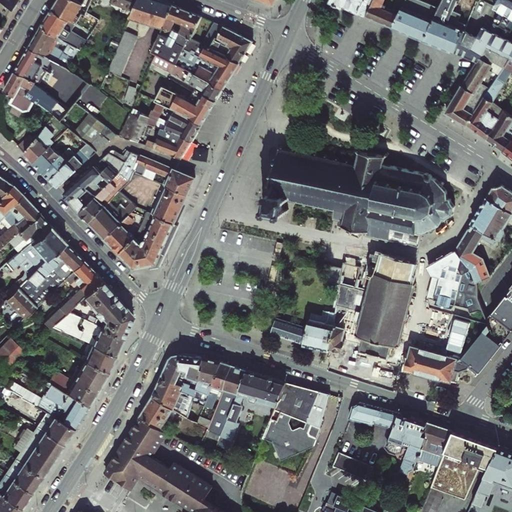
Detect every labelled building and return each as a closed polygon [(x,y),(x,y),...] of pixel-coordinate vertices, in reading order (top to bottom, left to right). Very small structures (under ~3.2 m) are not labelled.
[(2,0),(16,10),(20,2),(21,0),(2,0)] [(73,22),(84,4),(78,0),(59,0),(53,10),(70,20),(73,22)] [(138,0),(112,0),(112,3),(134,11),(138,0)] [(138,0),(134,11),(132,17),(147,22),(154,25),(155,24),(164,27),(174,5),(158,0),(138,0)] [(366,16),(373,0),(331,0),(331,1),(340,6),(343,5),(366,16)] [(373,0),(366,16),(394,27),(407,0),(398,0),(393,12),(386,9),(388,6),(384,4),(385,0),(373,0)] [(407,0),(394,27),(425,40),(443,0),(407,0)] [(443,0),(425,40),(456,53),(465,30),(467,25),(451,18),(458,0),(460,0),(462,0),(461,0),(443,0)] [(511,0),(498,0),(495,8),(511,17),(511,21),(511,22),(511,0)] [(192,38),(203,17),(174,5),(164,27),(161,34),(168,38),(172,29),(176,20),(184,24),(180,33),(177,38),(178,42),(186,46),(190,37),(192,38)] [(66,27),(70,20),(53,10),(49,17),(66,27)] [(100,19),(87,11),(85,15),(83,14),(77,24),(91,33),(100,19)] [(49,17),(43,27),(60,37),(66,27),(49,17)] [(176,20),(172,29),(180,33),(184,24),(176,20)] [(216,22),(203,44),(240,62),(254,41),(224,26),(216,22)] [(77,24),(72,32),(87,40),(91,33),(77,24)] [(30,48),(69,67),(72,62),(74,58),(65,53),(66,51),(56,45),(59,40),(64,42),(65,40),(60,37),(43,27),(30,48)] [(72,32),(66,27),(60,37),(65,40),(66,41),(72,32)] [(511,40),(483,27),(478,36),(465,30),(456,53),(477,61),(486,47),(510,58),(511,58),(511,40)] [(122,76),(127,63),(131,56),(139,36),(126,30),(109,71),(122,76)] [(72,32),(66,41),(71,44),(66,51),(65,53),(74,58),(80,49),(81,50),(87,40),(72,32)] [(240,62),(203,44),(192,38),(190,37),(186,46),(183,52),(178,64),(189,70),(192,64),(191,63),(193,60),(205,67),(228,80),(240,62)] [(158,55),(164,57),(178,64),(183,52),(173,48),(158,40),(152,52),(158,55)] [(176,41),(173,48),(183,52),(186,46),(178,42),(176,41)] [(486,47),(477,61),(447,112),(468,124),(485,97),(481,95),(479,93),(472,105),(468,103),(485,74),(490,77),(494,71),(489,68),(494,60),(505,66),(510,58),(486,47)] [(154,64),(169,71),(172,66),(163,61),(164,57),(158,55),(154,64)] [(172,66),(169,71),(171,72),(196,88),(217,99),(223,88),(200,75),(196,73),(189,70),(178,64),(164,57),(163,61),(172,66)] [(511,58),(510,58),(505,66),(493,84),(490,89),(485,97),(468,124),(487,138),(500,118),(489,110),(511,72),(511,58)] [(223,88),(228,80),(205,67),(204,70),(199,67),(196,73),(200,75),(223,88)] [(37,81),(16,72),(6,90),(16,96),(11,105),(24,113),(31,111),(37,103),(27,96),(37,81)] [(157,101),(159,102),(166,105),(202,124),(217,99),(196,88),(190,98),(164,86),(157,101)] [(130,87),(125,100),(133,103),(138,89),(130,87)] [(490,89),(486,87),(481,95),(485,97),(490,89)] [(77,103),(90,113),(101,122),(105,116),(82,98),(77,103)] [(166,105),(159,102),(155,111),(158,113),(160,110),(163,112),(171,118),(171,119),(183,125),(184,124),(199,131),(202,124),(166,105)] [(132,114),(141,117),(143,113),(134,109),(132,114)] [(511,114),(506,109),(500,118),(487,138),(503,150),(511,138),(511,114)] [(183,125),(171,119),(169,122),(161,118),(163,112),(160,110),(158,113),(155,111),(153,110),(150,116),(143,113),(141,117),(139,120),(141,120),(148,123),(163,128),(184,136),(193,141),(199,131),(184,124),(183,125)] [(102,133),(108,127),(101,122),(90,113),(79,128),(65,118),(62,122),(70,129),(89,144),(98,152),(111,141),(102,133)] [(133,140),(141,120),(139,120),(141,117),(132,114),(122,136),(133,140)] [(39,139),(37,142),(26,153),(36,162),(53,145),(70,129),(62,122),(55,116),(39,139)] [(148,123),(141,120),(133,140),(140,143),(148,123)] [(118,135),(108,127),(102,133),(111,141),(118,135)] [(184,136),(163,128),(157,143),(150,140),(148,145),(183,159),(193,141),(184,136)] [(30,135),(20,146),(26,153),(37,142),(30,135)] [(511,138),(503,150),(511,156),(511,138)] [(347,229),(348,225),(368,229),(367,232),(366,231),(365,235),(378,237),(377,239),(379,240),(380,238),(385,239),(386,241),(390,240),(402,242),(404,246),(408,244),(418,246),(424,232),(426,231),(428,233),(435,230),(434,227),(440,224),(444,218),(447,219),(448,217),(453,214),(455,206),(452,201),(451,198),(448,198),(447,190),(443,185),(445,183),(444,181),(441,183),(436,177),(432,176),(433,175),(431,173),(384,163),(386,157),(390,154),(388,152),(385,154),(362,150),(359,145),(357,146),(360,150),(358,162),(351,160),(352,157),(349,157),(348,159),(341,158),(341,155),(338,155),(338,157),(329,155),(330,152),(327,152),(326,155),(319,153),(320,150),(317,150),(317,152),(309,151),(310,148),(307,148),(306,150),(296,148),(297,145),(294,145),(294,147),(286,146),(286,143),(283,142),(283,145),(279,144),(279,147),(281,148),(279,156),(277,155),(276,160),(278,160),(274,179),(270,178),(269,182),(273,182),(271,191),(269,191),(269,193),(271,193),(269,204),(265,203),(264,207),(268,208),(267,212),(271,213),(272,208),(281,210),(280,214),(284,215),(285,211),(289,212),(290,208),(285,207),(287,198),(295,200),(295,202),(297,203),(298,200),(306,202),(305,204),(308,205),(308,202),(316,204),(315,207),(318,207),(318,205),(327,206),(326,209),(329,210),(329,207),(336,209),(334,218),(341,219),(340,224),(344,225),(343,228),(347,229)] [(89,144),(77,155),(52,179),(59,186),(98,152),(89,144)] [(46,173),(63,156),(53,145),(36,162),(46,173)] [(123,173),(131,179),(135,171),(142,155),(133,152),(129,159),(116,150),(113,155),(110,153),(103,159),(106,161),(112,165),(123,173)] [(67,159),(63,156),(46,173),(52,179),(77,155),(74,152),(67,159)] [(165,175),(162,183),(189,196),(197,178),(142,155),(135,171),(144,176),(147,167),(165,175)] [(93,182),(102,193),(113,183),(104,173),(96,165),(65,193),(72,201),(93,182)] [(112,165),(104,173),(113,183),(123,173),(112,165)] [(110,203),(122,191),(127,186),(130,183),(131,179),(123,173),(113,183),(102,193),(82,211),(91,222),(107,206),(110,203)] [(0,197),(13,184),(0,174),(0,197)] [(153,189),(157,191),(161,193),(152,213),(176,224),(189,196),(162,183),(157,181),(153,189)] [(82,211),(102,193),(93,182),(72,201),(82,211)] [(0,223),(6,218),(7,216),(5,213),(23,194),(13,184),(0,197),(0,223)] [(511,191),(503,185),(494,187),(488,197),(511,211),(511,191)] [(131,190),(127,186),(122,191),(126,195),(131,190)] [(161,193),(157,191),(147,211),(148,211),(152,213),(161,193)] [(41,212),(23,194),(5,213),(7,216),(6,218),(13,225),(0,237),(0,238),(5,244),(41,212)] [(505,227),(511,214),(511,211),(488,197),(457,250),(473,270),(477,280),(491,275),(484,258),(474,251),(483,236),(494,243),(497,238),(499,239),(502,237),(506,231),(505,227)] [(107,238),(133,212),(138,207),(133,202),(127,208),(122,204),(116,210),(113,212),(107,206),(91,222),(107,238)] [(113,212),(116,210),(110,203),(107,206),(113,212)] [(176,224),(152,213),(148,211),(146,218),(139,231),(148,236),(146,240),(144,242),(143,245),(136,238),(122,253),(136,267),(158,264),(176,224)] [(52,224),(41,212),(5,244),(0,248),(0,254),(0,255),(12,245),(15,247),(25,238),(25,239),(32,234),(36,238),(52,224)] [(122,253),(136,238),(128,228),(134,222),(131,219),(133,217),(137,214),(133,212),(107,238),(122,253)] [(68,241),(52,224),(36,238),(7,262),(11,267),(13,269),(28,256),(34,263),(25,271),(24,274),(21,277),(24,281),(36,268),(67,242),(68,241)] [(65,278),(84,259),(67,242),(36,268),(24,281),(8,297),(1,304),(9,312),(15,307),(25,317),(52,291),(65,278)] [(452,309),(453,304),(469,308),(470,313),(479,310),(483,311),(478,297),(477,280),(473,270),(457,250),(428,266),(433,276),(427,297),(435,299),(434,304),(452,309)] [(393,343),(400,345),(416,283),(411,281),(416,263),(372,252),(364,284),(370,285),(368,291),(356,288),(357,282),(362,266),(344,262),(343,267),(340,284),(336,312),(334,324),(336,325),(330,349),(342,352),(346,340),(344,339),(346,331),(345,327),(342,326),(347,307),(355,309),(351,323),(359,325),(357,334),(365,336),(361,350),(389,357),(393,343)] [(301,269),(304,258),(296,257),(292,267),(301,269)] [(69,311),(85,294),(102,278),(84,259),(65,278),(67,279),(76,289),(43,321),(51,328),(53,326),(69,311)] [(0,268),(4,273),(11,267),(7,262),(0,268)] [(326,281),(340,284),(343,267),(330,264),(326,281)] [(5,293),(8,297),(24,281),(21,277),(5,293)] [(65,278),(52,291),(53,293),(67,279),(65,278)] [(96,307),(114,291),(102,278),(85,294),(96,307)] [(370,285),(364,284),(357,282),(356,288),(368,291),(370,285)] [(511,328),(511,286),(492,313),(511,328)] [(129,308),(114,291),(96,307),(107,319),(116,311),(121,316),(129,308)] [(135,315),(129,308),(121,316),(116,311),(107,319),(103,326),(125,337),(135,315)] [(311,313),(310,319),(328,323),(330,311),(324,310),(323,315),(311,313)] [(89,342),(93,344),(116,355),(125,337),(103,326),(94,322),(92,327),(93,330),(92,333),(87,332),(88,328),(87,325),(89,320),(69,311),(53,326),(89,342)] [(334,324),(336,312),(330,311),(328,323),(310,319),(307,331),(304,343),(330,349),(336,325),(334,324)] [(92,315),(89,320),(94,322),(103,326),(107,319),(92,315)] [(275,321),(271,333),(304,343),(307,331),(300,329),(301,325),(283,319),(282,323),(275,321)] [(471,365),(480,372),(503,343),(498,341),(489,324),(462,358),(471,365)] [(11,337),(0,347),(0,368),(6,372),(8,373),(16,360),(18,361),(27,351),(11,337)] [(407,356),(404,368),(457,383),(460,372),(467,369),(476,377),(480,372),(471,365),(462,358),(423,347),(424,342),(419,341),(418,346),(412,345),(409,357),(407,356)] [(89,342),(82,355),(86,357),(92,344),(89,342)] [(79,356),(82,359),(109,370),(116,355),(93,344),(92,344),(86,357),(82,355),(80,354),(79,356)] [(154,396),(174,409),(188,417),(193,401),(195,396),(182,390),(188,375),(190,369),(181,368),(183,355),(175,355),(170,359),(154,396)] [(193,377),(200,380),(204,370),(202,370),(203,368),(205,357),(186,355),(183,355),(181,368),(190,369),(188,375),(193,377)] [(205,406),(222,361),(205,357),(203,368),(202,370),(204,370),(200,380),(198,388),(189,385),(193,377),(188,375),(182,390),(195,396),(193,401),(188,417),(198,422),(202,411),(205,406)] [(76,370),(100,386),(109,370),(82,359),(77,367),(74,365),(72,368),(76,370)] [(220,398),(232,364),(222,361),(205,406),(211,408),(216,396),(220,398)] [(220,398),(213,415),(209,427),(206,434),(219,439),(221,435),(248,369),(232,364),(220,398)] [(52,381),(89,404),(97,391),(72,376),(71,378),(56,369),(52,376),(46,372),(43,377),(52,381)] [(259,399),(278,405),(287,382),(248,369),(221,435),(232,440),(240,422),(237,421),(243,406),(242,404),(240,403),(244,394),(249,396),(247,398),(249,402),(254,404),(258,401),(259,399)] [(72,376),(97,391),(100,386),(76,370),(72,376)] [(21,397),(31,403),(36,394),(4,375),(0,379),(0,383),(22,396),(21,397)] [(47,412),(75,427),(89,404),(52,381),(37,406),(47,412)] [(292,416),(307,422),(312,424),(321,427),(331,394),(287,382),(278,405),(276,410),(292,416)] [(142,416),(162,428),(174,409),(154,396),(142,416)] [(355,401),(350,418),(374,424),(375,421),(389,425),(390,423),(395,424),(394,427),(388,446),(391,451),(396,452),(400,451),(403,444),(410,446),(400,471),(408,474),(409,470),(413,469),(417,458),(426,435),(423,433),(428,422),(410,416),(355,401)] [(290,422),(292,416),(276,410),(264,437),(264,438),(274,442),(281,460),(314,446),(317,438),(310,435),(308,431),(312,424),(307,422),(304,427),(301,426),(294,429),(292,428),(290,422)] [(213,415),(202,411),(198,422),(209,427),(213,415)] [(47,412),(38,426),(64,443),(75,427),(47,412)] [(142,416),(105,474),(131,490),(140,478),(193,511),(88,511),(83,508),(80,511),(229,511),(208,498),(216,487),(175,461),(171,467),(153,457),(169,432),(162,428),(142,416)] [(426,435),(417,458),(439,466),(454,431),(428,422),(423,433),(426,435)] [(21,451),(6,473),(32,491),(64,443),(38,426),(32,435),(27,442),(21,439),(16,448),(21,451)] [(26,431),(21,439),(27,442),(32,435),(26,431)] [(489,467),(499,447),(489,444),(454,431),(439,466),(420,511),(437,511),(443,499),(441,498),(444,491),(465,499),(481,464),(489,467)] [(221,435),(219,439),(230,444),(232,440),(221,435)] [(511,452),(499,447),(489,467),(471,508),(475,509),(477,504),(482,506),(487,493),(490,495),(495,479),(504,482),(503,484),(503,487),(511,490),(511,452)] [(333,465),(348,472),(355,475),(368,480),(374,466),(354,458),(339,452),(333,465)] [(408,474),(405,480),(410,482),(415,470),(413,469),(409,470),(408,474)] [(6,473),(0,482),(0,491),(22,506),(32,491),(6,473)] [(0,511),(18,511),(22,506),(0,491),(0,511)] [(349,504),(340,500),(339,502),(331,498),(327,507),(325,506),(323,511),(368,511),(364,510),(363,511),(362,511),(349,506),(349,504)]
